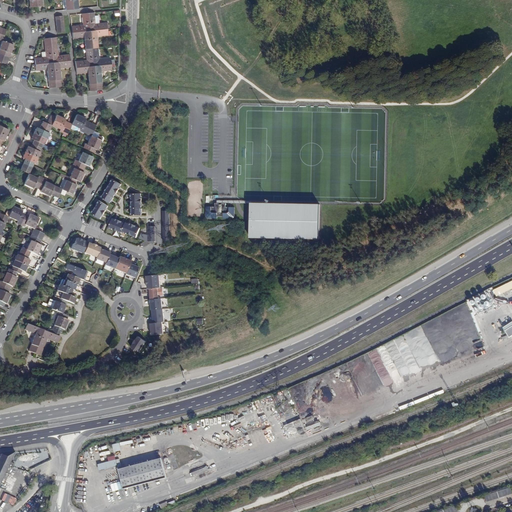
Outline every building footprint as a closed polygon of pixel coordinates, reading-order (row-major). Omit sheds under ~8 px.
[(64,0),(66,10),(72,9),(73,9),(71,0),(64,0)] [(73,33),(90,31),(88,13),(82,14),(83,25),(72,27),(73,33)] [(90,31),(107,29),(106,23),(96,24),(94,13),(88,13),(90,31)] [(108,35),(107,29),(90,31),(92,48),(98,48),(97,36),(108,35)] [(92,48),(90,31),(73,33),(73,39),(84,38),(85,49),(92,48)] [(35,65),(53,63),(50,38),(44,39),(46,57),(35,58),(35,65)] [(53,63),(71,61),(70,55),(58,56),(56,38),(50,38),(53,63)] [(14,45),(3,41),(0,49),(0,53),(10,57),(14,45)] [(76,62),(76,68),(94,66),(92,48),(85,49),(87,60),(76,62)] [(99,59),(98,48),(92,48),(94,66),(111,64),(110,58),(99,59)] [(60,69),(71,68),(71,61),(53,63),(56,87),(61,87),(60,69)] [(53,63),(35,65),(36,71),(47,70),(49,88),(56,87),(53,63)] [(112,71),(111,64),(94,66),(96,91),(102,90),(101,72),(112,71)] [(94,66),(76,68),(77,74),(88,73),(90,91),(96,91),(94,66)] [(76,114),(72,124),(81,129),(80,131),(84,132),(89,122),(85,120),(86,118),(76,114)] [(59,131),(63,133),(68,122),(65,121),(65,119),(56,115),(53,121),(51,125),(52,125),(51,125),(60,129),(59,131)] [(52,125),(51,125),(47,123),(43,121),(39,128),(36,127),(34,132),(47,138),(49,133),(48,132),(50,129),(51,125),(52,125)] [(72,124),(68,122),(63,133),(67,134),(72,124)] [(84,132),(87,134),(92,123),(89,122),(84,132)] [(91,136),(91,135),(96,125),(92,123),(87,134),(91,136)] [(3,127),(3,126),(0,124),(0,132),(6,135),(8,130),(3,127)] [(46,138),(47,138),(34,132),(31,138),(34,140),(32,143),(41,148),(41,147),(43,144),(44,144),(46,138)] [(97,150),(103,137),(98,135),(97,138),(91,135),(91,136),(87,145),(85,144),(83,148),(94,153),(95,149),(97,150)] [(39,151),(41,148),(32,143),(30,147),(27,145),(25,151),(37,157),(40,152),(39,151)] [(25,151),(22,157),(25,159),(23,162),(32,166),(34,163),(35,163),(37,157),(25,151)] [(89,166),(93,156),(83,152),(78,161),(75,159),(73,163),(84,168),(86,165),(89,166)] [(83,172),(84,168),(73,163),(72,167),(73,168),(69,177),(76,180),(80,182),(84,172),(83,172)] [(29,174),(30,170),(22,166),(20,169),(29,174)] [(39,176),(38,178),(29,174),(24,184),(33,188),(34,186),(37,188),(42,177),(39,176)] [(76,180),(69,177),(66,175),(64,179),(66,180),(63,185),(62,189),(66,191),(72,194),(76,185),(75,184),(76,180)] [(58,187),(54,185),(45,181),(46,179),(42,177),(37,188),(41,190),(40,191),(50,196),(50,194),(54,196),(58,187)] [(121,184),(112,179),(100,198),(110,204),(121,184)] [(142,216),(141,194),(129,195),(130,217),(142,216)] [(100,220),(107,206),(98,200),(90,215),(100,220)] [(215,203),(215,207),(206,207),(206,216),(208,218),(217,218),(218,217),(223,217),(223,218),(233,218),(235,217),(235,207),(226,207),(226,203),(222,203),(221,211),(219,211),(219,203),(215,203)] [(314,205),(246,204),(245,239),(313,240),(314,205)] [(22,212),(22,211),(13,207),(8,217),(17,221),(16,223),(20,225),(25,214),(22,212)] [(169,210),(162,211),(163,241),(170,240),(169,210)] [(34,229),(39,219),(29,214),(29,216),(25,214),(20,225),(24,227),(25,225),(34,229)] [(120,232),(124,223),(111,218),(107,227),(120,232)] [(90,219),(88,225),(100,229),(102,223),(90,219)] [(136,239),(140,228),(124,223),(120,232),(136,239)] [(43,238),(44,234),(34,229),(32,233),(43,238)] [(41,241),(43,238),(32,233),(30,236),(41,241)] [(39,245),(41,241),(30,236),(29,239),(31,240),(26,250),(30,252),(36,255),(41,245),(39,245)] [(86,242),(74,238),(69,249),(82,254),(82,252),(86,242)] [(86,242),(82,252),(94,257),(98,249),(98,247),(86,242)] [(98,249),(94,257),(94,258),(103,262),(107,253),(98,249)] [(27,259),(28,256),(20,251),(18,255),(17,255),(14,260),(27,266),(30,260),(27,259)] [(107,253),(103,262),(102,264),(112,268),(117,257),(107,253)] [(117,257),(112,268),(124,273),(128,263),(129,261),(117,255),(117,257)] [(24,272),(27,266),(14,260),(12,266),(13,267),(11,270),(17,273),(20,274),(21,271),(24,272)] [(128,263),(124,273),(124,274),(135,278),(139,267),(128,263)] [(84,281),(87,272),(67,264),(65,269),(73,272),(71,276),(80,279),(84,281)] [(17,277),(15,277),(6,273),(2,282),(0,281),(0,285),(9,290),(11,286),(12,287),(17,277)] [(77,285),(80,279),(71,276),(68,274),(65,280),(76,285),(77,285)] [(158,274),(145,276),(146,288),(148,288),(157,287),(159,287),(158,274)] [(74,291),(76,285),(65,280),(62,279),(61,280),(59,284),(72,290),(74,291)] [(511,281),(493,291),(496,297),(511,289),(511,281)] [(70,295),(72,290),(59,284),(57,290),(70,295)] [(0,289),(7,293),(9,290),(0,285),(0,289)] [(158,297),(157,287),(148,288),(149,298),(158,297)] [(10,294),(7,293),(0,289),(0,305),(2,307),(4,303),(6,304),(10,294)] [(76,298),(70,295),(57,290),(54,296),(57,297),(67,301),(74,304),(76,298)] [(62,313),(67,301),(57,297),(55,301),(50,299),(47,306),(52,308),(52,309),(58,311),(62,313)] [(161,297),(158,297),(149,298),(150,310),(162,308),(161,297)] [(164,321),(162,308),(150,310),(152,322),(161,321),(164,321)] [(67,319),(68,316),(62,313),(58,311),(56,315),(58,316),(53,329),(60,332),(62,333),(63,329),(64,330),(68,320),(67,319)] [(163,333),(161,321),(152,322),(148,323),(150,335),(163,333)] [(34,353),(44,330),(27,324),(25,330),(35,334),(29,351),(34,353)] [(58,336),(51,333),(44,330),(34,353),(40,356),(47,339),(52,340),(58,343),(60,337),(58,336)] [(143,340),(137,336),(129,347),(136,351),(143,340)] [(449,356),(457,354),(452,340),(445,342),(449,356)] [(481,340),(475,342),(478,349),(484,346),(481,340)] [(423,368),(439,359),(428,341),(412,350),(423,368)] [(387,369),(393,383),(402,379),(396,365),(387,369)] [(111,444),(113,452),(120,450),(119,442),(111,444)] [(0,483),(15,452),(1,454),(0,456),(0,483)] [(107,457),(108,461),(97,464),(99,471),(120,464),(118,458),(115,459),(114,455),(107,457)] [(167,478),(161,458),(119,470),(124,489),(167,478)] [(192,473),(193,476),(209,470),(207,467),(192,473)] [(111,483),(112,490),(120,489),(119,482),(111,483)] [(511,493),(511,492),(510,487),(485,495),(487,502),(511,493)] [(14,505),(17,498),(5,493),(2,500),(14,505)]
